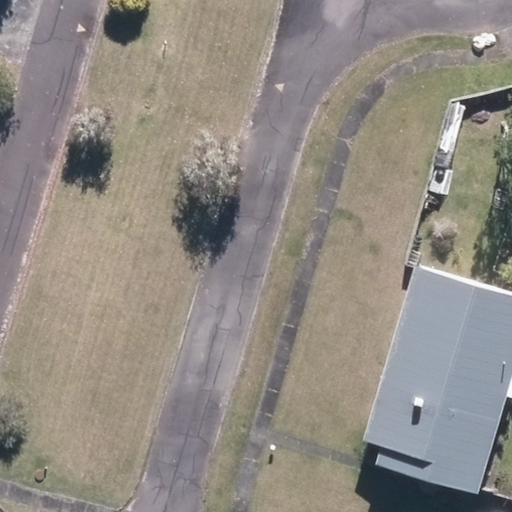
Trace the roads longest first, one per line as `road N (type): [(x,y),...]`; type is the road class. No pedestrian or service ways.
road 1 (residential): [(312,0),(167,511)]
road 2 (residential): [(0,233),(74,0)]
